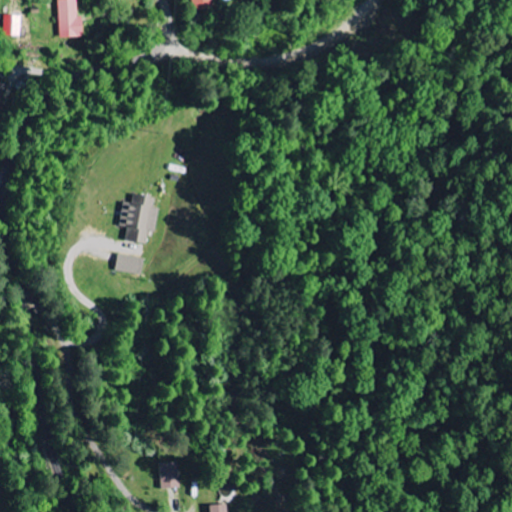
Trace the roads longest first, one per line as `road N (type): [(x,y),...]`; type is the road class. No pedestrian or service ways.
road 1 (residential): [(71,511),(8,254),(6,197),(18,147)]
road 2 (residential): [(18,147),(62,84),(156,51),(168,21),(164,0)]
